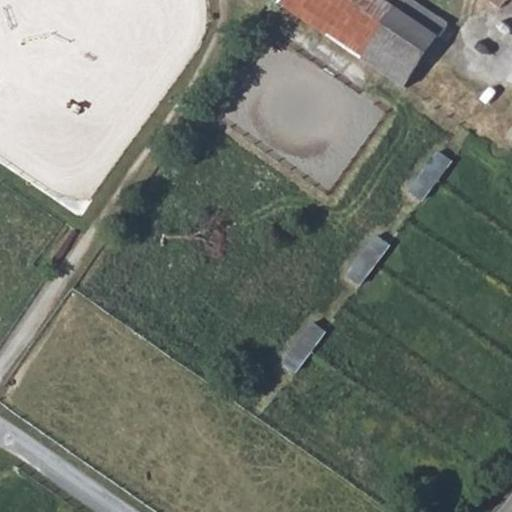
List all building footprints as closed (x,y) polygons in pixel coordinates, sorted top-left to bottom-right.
[(386,0),(280,0),(363,57),(401,82),(435,32),(386,0)] [(418,0),(386,0),(435,32),(445,18),(418,0)] [(435,148),(407,185),(419,194),(447,156),(435,148)] [(373,232),(345,270),(355,278),(384,241),(373,232)] [(309,318),(279,358),(290,366),(320,326),(309,318)]
